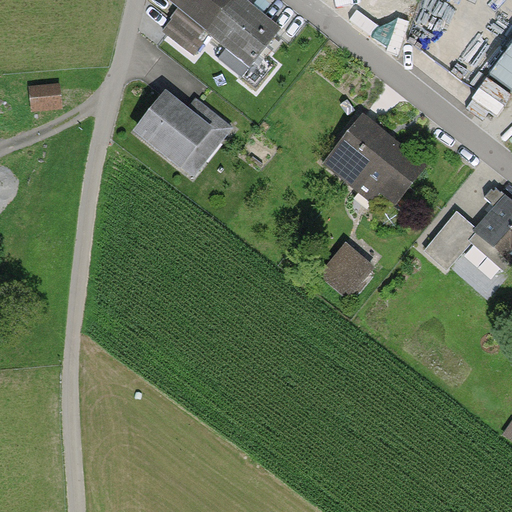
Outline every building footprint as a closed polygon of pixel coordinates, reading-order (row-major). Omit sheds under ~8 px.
[(283,31),(242,0),(177,0),(170,9),(252,72),(283,31)] [(63,85),(33,87),(34,113),(65,111),(63,85)] [(217,130),(168,93),(135,134),(185,172),(217,130)] [(426,171),(361,123),(327,168),(393,216),(426,171)] [(511,203),(507,198),(478,231),(511,261),(511,203)] [(350,243),(323,276),(350,298),(377,265),(350,243)]
